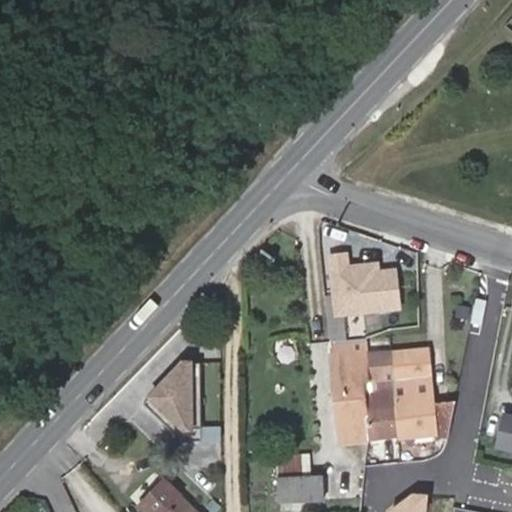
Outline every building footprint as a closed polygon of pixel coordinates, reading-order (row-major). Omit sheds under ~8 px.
[(351,253),(329,255),(335,316),(401,311),(397,271),(382,273),(381,264),(352,266),(351,253)] [(341,442),(369,440),(369,438),(364,383),(369,381),(367,356),(367,353),(366,343),(365,337),(332,340),(341,442)] [(366,343),(367,353),(392,351),(391,341),(366,343)] [(394,405),(397,435),(416,433),(434,431),(435,436),(455,434),(452,401),(433,403),(426,348),(392,351),(395,382),(394,405)] [(369,438),(397,435),(394,405),(395,382),(392,351),(367,353),(367,356),(369,381),(364,383),(369,438)] [(181,367),(141,408),(174,440),(200,433),(220,432),(220,418),(200,418),(199,367),(181,367)] [(511,414),(505,413),(497,445),(511,448),(511,414)] [(416,433),(418,449),(436,447),(435,436),(434,431),(416,433)] [(369,438),(369,440),(368,450),(398,447),(397,435),(369,438)] [(276,458),(278,503),(293,501),(312,500),(323,500),(322,476),(304,477),(303,456),(276,458)] [(196,511),(165,481),(142,504),(150,511),(196,511)] [(413,490),(390,511),(389,511),(430,511),(430,491),(413,490)] [(312,500),(293,501),(294,511),(324,509),(323,500),(312,500)]
